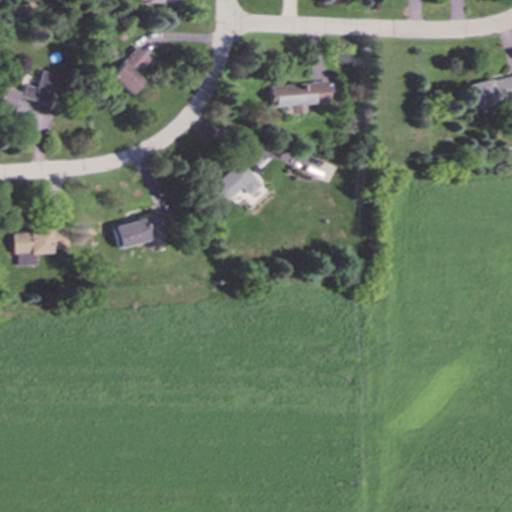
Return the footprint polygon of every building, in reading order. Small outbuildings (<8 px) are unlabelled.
[(125,93),(139,79),(133,74),(146,60),(132,46),(105,74),(125,93)] [(43,104),(47,91),(58,94),(62,77),(37,70),(33,87),(21,84),(19,91),(1,87),(0,90),(0,108),(10,111),(14,96),(43,104)] [(468,105),(511,98),(511,74),(464,83),(468,105)] [(264,85),(265,106),(288,105),(288,113),(301,112),(301,103),(324,101),(323,80),(264,85)] [(256,185),(232,160),(203,188),(217,203),(236,185),(246,195),(256,185)] [(158,230),(154,213),(110,223),(114,246),(144,240),(143,233),(158,230)] [(63,229),(8,230),(8,253),(49,252),(49,248),(63,248),(63,229)]
